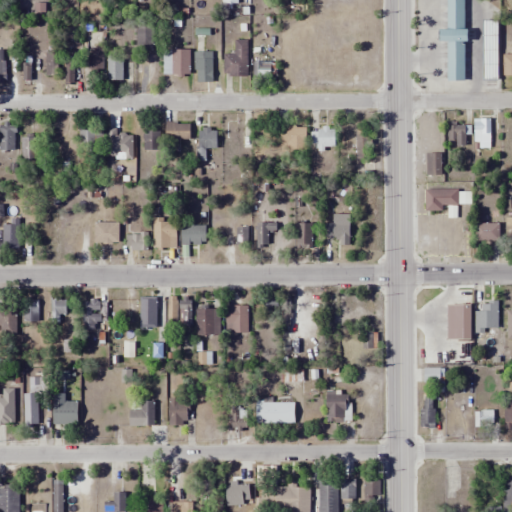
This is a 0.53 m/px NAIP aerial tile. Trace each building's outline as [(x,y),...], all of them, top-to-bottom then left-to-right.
[(465,0),(447,0),(447,30),(439,30),(439,42),(447,42),(447,81),(465,81),(465,0)] [(483,21),(483,80),(497,80),(497,21),(483,21)] [(137,25),(137,50),(153,50),(153,25),(137,25)] [(247,76),(247,40),(235,40),(235,55),(224,55),(224,76),(247,76)] [(74,85),(74,44),(65,44),(65,85),(74,85)] [(103,45),(90,45),(90,80),(103,80),(103,45)] [(162,50),(162,75),(189,75),(189,50),(162,50)] [(213,52),(195,52),(195,80),(213,80),(213,52)] [(57,53),(45,53),(45,77),(57,77),(57,53)] [(107,83),(123,83),(123,56),(107,56),(107,83)] [(252,79),(271,79),(271,63),(252,63),(252,79)] [(490,119),(474,119),(474,148),(490,148),(490,119)] [(244,121),(224,121),(224,146),(244,146),(244,121)] [(190,140),(190,123),(166,123),(166,140),(190,140)] [(0,124),(0,151),(14,151),(14,124),(0,124)] [(456,142),(456,151),(466,151),(466,125),(448,125),(448,142),(456,142)] [(79,149),(103,149),(103,126),(79,126),(79,149)] [(305,153),(305,127),(281,127),(281,153),(305,153)] [(317,128),(317,150),(335,150),(335,128),(317,128)] [(198,150),(217,150),(217,129),(198,129),(198,150)] [(160,150),(160,131),(143,131),(143,150),(160,150)] [(38,138),(21,138),(21,162),(38,162),(38,138)] [(426,154),(426,182),(442,182),(442,154),(426,154)] [(471,191),(425,191),(425,208),(471,208),(471,191)] [(334,246),(349,246),(349,214),(334,214),(334,246)] [(3,250),(18,250),(18,220),(3,220),(3,250)] [(153,221),(153,247),(176,247),(176,221),(153,221)] [(118,222),(94,222),(94,243),(118,243),(118,222)] [(256,248),(268,248),(268,233),(275,233),(275,223),(256,223),(256,248)] [(296,249),(313,249),(313,224),(296,224),(296,249)] [(475,242),(499,242),(499,224),(475,224),(475,242)] [(181,244),(206,244),(206,226),(181,226),(181,244)] [(65,248),(77,248),(77,228),(65,228),(65,248)] [(247,228),(236,228),(236,248),(247,248),(247,228)] [(147,235),(126,235),(126,250),(147,250),(147,235)] [(277,309),(276,297),(266,297),(266,309),(277,309)] [(190,298),(179,298),(179,327),(190,327),(190,298)] [(156,328),(156,299),(139,299),(139,328),(156,328)] [(38,322),(38,300),(24,300),(24,322),(38,322)] [(66,314),(66,300),(49,300),(49,314),(66,314)] [(82,301),(83,331),(100,331),(100,301),(82,301)] [(497,326),(497,302),(480,302),(480,326),(497,326)] [(247,333),(247,306),(227,306),(227,333),(247,333)] [(16,337),(16,308),(0,307),(0,326),(1,327),(1,337),(16,337)] [(196,336),(218,336),(218,309),(196,309),(196,336)] [(362,349),(373,349),(373,332),(362,332),(362,349)] [(423,384),(442,384),(442,368),(423,368),(423,384)] [(0,398),(0,425),(14,425),(14,389),(3,389),(3,398),(0,398)] [(326,391),(326,423),(346,423),(346,391),(326,391)] [(38,395),(24,395),(24,426),(38,426),(38,395)] [(434,428),(434,397),(420,397),(420,428),(434,428)] [(168,400),(168,427),(187,427),(187,400),(168,400)] [(53,425),(79,425),(79,401),(53,401),(53,425)] [(154,402),(141,402),(141,429),(154,429),(154,402)] [(294,403),(255,403),(255,424),(294,424),(294,403)] [(231,435),(244,435),(244,409),(231,409),(231,435)] [(493,412),(474,412),(474,428),(493,428),(493,412)] [(501,511),(511,511),(511,477),(511,471),(502,471),(501,511)] [(364,476),(364,507),(381,507),(381,476),(364,476)] [(337,511),(337,479),(318,480),(318,511),(337,511)] [(354,501),(354,480),(340,480),(340,501),(354,501)] [(52,482),(52,511),(62,511),(63,482),(52,482)] [(250,506),(250,485),(228,485),(228,506),(250,506)] [(18,511),(19,487),(0,486),(0,511),(18,511)] [(261,486),(260,511),(307,511),(308,486),(261,486)] [(124,511),(125,493),(113,493),(113,503),(104,503),(103,511),(124,511)] [(470,511),(470,493),(454,493),(453,511),(470,511)] [(144,502),(144,511),(163,511),(164,502),(144,502)] [(192,511),(192,502),(172,502),(171,511),(192,511)]
